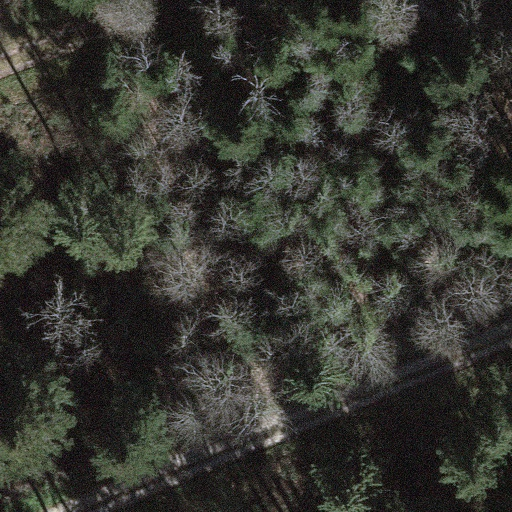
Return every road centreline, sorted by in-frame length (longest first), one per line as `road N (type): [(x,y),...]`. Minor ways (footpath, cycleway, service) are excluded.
road 1 (track): [(511,336),(99,511)]
road 2 (track): [(182,0),(50,28),(0,50)]
